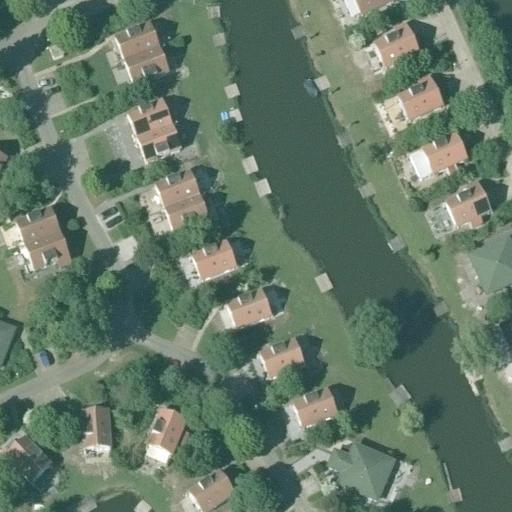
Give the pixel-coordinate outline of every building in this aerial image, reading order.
[(348,0),(358,20),(397,2),(395,0),(348,0)] [(420,55),(420,54),(417,55),(404,27),(394,32),(396,38),(371,49),(381,73),(420,55)] [(124,65),(159,52),(149,28),(114,42),(124,65)] [(60,48),(49,52),(53,62),(64,58),(60,48)] [(168,76),(159,52),(124,65),(133,89),(168,76)] [(444,108),(444,107),(441,108),(428,80),(417,85),(420,90),(395,102),(405,126),(444,108)] [(136,142),(171,129),(162,105),(127,118),(136,142)] [(171,129),(136,142),(145,166),(180,152),(171,129)] [(410,159),(421,182),(468,161),(457,137),(410,159)] [(189,175),(154,189),(163,213),(198,200),(189,175)] [(489,214),(479,194),(476,186),(465,191),(468,196),(442,208),(453,232),(492,214),(491,213),(489,214)] [(198,200),(163,213),(173,237),(207,223),(198,200)] [(50,214),(50,213),(15,226),(24,250),(59,237),(50,214)] [(33,274),(57,265),(59,270),(70,266),(59,237),(24,250),(33,274)] [(470,259),(479,281),(486,297),(511,285),(511,253),(507,242),(470,259)] [(228,246),(188,261),(198,285),(238,270),(228,246)] [(87,279),(78,284),(85,295),(93,290),(87,279)] [(233,334),(273,319),(263,294),(223,310),(233,334)] [(511,324),(501,330),(511,353),(511,324)] [(0,366),(13,333),(0,327),(0,366)] [(299,336),(307,360),(315,357),(307,334),(299,336)] [(266,384),(306,368),(296,344),(256,359),(266,384)] [(339,417),(329,393),(289,409),(299,433),(339,417)] [(107,412),(81,413),(84,456),(110,454),(107,412)] [(162,412),(146,452),(170,462),(176,447),(181,434),(186,422),(162,412)] [(181,434),(176,447),(183,450),(189,437),(181,434)] [(33,488),(52,470),(22,439),(4,458),(2,456),(0,457),(0,474),(10,485),(20,475),(33,488)] [(335,455),(328,469),(343,475),(338,487),(376,503),(392,465),(354,449),(349,460),(335,455)] [(194,511),(211,511),(236,496),(221,474),(186,498),(194,511)]
